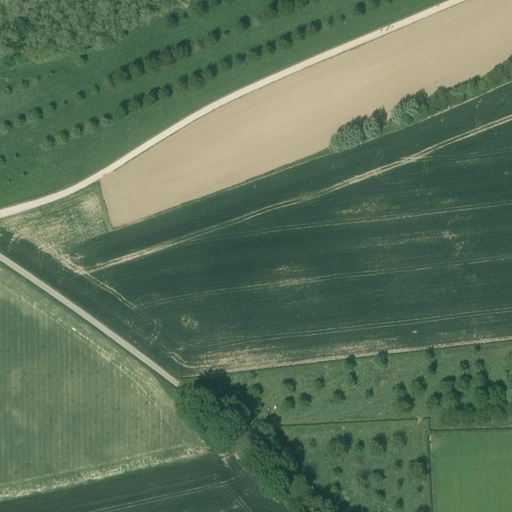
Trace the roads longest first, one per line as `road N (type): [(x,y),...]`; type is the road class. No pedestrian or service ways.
road 1 (track): [(459,0),(245,90),(78,187),(0,214)]
road 2 (unclassified): [(318,511),(244,437),(0,257)]
